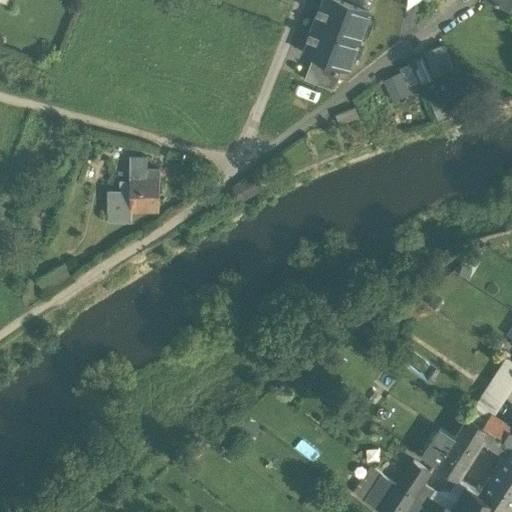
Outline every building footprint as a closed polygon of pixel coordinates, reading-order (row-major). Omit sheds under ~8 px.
[(320,7),(314,23),(359,40),(370,10),(366,8),(343,0),(325,0),(323,8),(320,7)] [(343,0),(366,8),(368,0),(343,0)] [(311,40),(306,54),(313,57),(343,68),(347,69),(359,40),(314,23),(308,39),(311,40)] [(435,75),(453,67),(444,46),(426,54),(435,75)] [(343,68),(313,57),(305,79),(335,90),(343,68)] [(421,82),(431,78),(423,59),(413,63),(421,82)] [(441,116),(458,110),(450,91),(433,98),(441,116)] [(359,115),(355,107),(336,115),(339,123),(359,115)] [(147,157),(131,156),(130,168),(147,168),(147,157)] [(147,168),(130,168),(130,189),(110,189),(110,219),(132,220),(132,210),(159,210),(160,168),(147,168)] [(511,361),(506,357),(488,386),(502,396),(511,380),(511,361)] [(487,387),(467,414),(483,425),(492,412),(501,397),(487,387)] [(511,426),(492,412),(483,425),(489,429),(511,444),(511,443),(511,426)] [(483,425),(467,414),(454,435),(475,450),(483,438),(489,429),(483,425)] [(511,444),(489,429),(483,438),(506,452),(511,444)] [(438,432),(423,454),(437,463),(451,440),(438,432)] [(475,450),(454,435),(451,440),(437,463),(458,477),(475,450)] [(506,452),(480,491),(500,505),(509,510),(511,504),(511,443),(511,444),(506,452)] [(430,469),(413,457),(396,483),(414,495),(424,480),(430,469)] [(390,479),(374,504),(380,508),(396,483),(390,479)] [(451,489),(436,488),(424,480),(414,495),(412,497),(422,503),(431,509),(436,511),(440,511),(446,504),(451,508),(460,495),(451,489)] [(414,495),(396,483),(380,508),(386,511),(402,511),(412,497),(414,495)] [(480,491),(467,483),(460,495),(451,508),(446,504),(440,511),(495,511),(500,505),(480,491)] [(428,511),(431,509),(422,503),(416,511),(428,511)]
